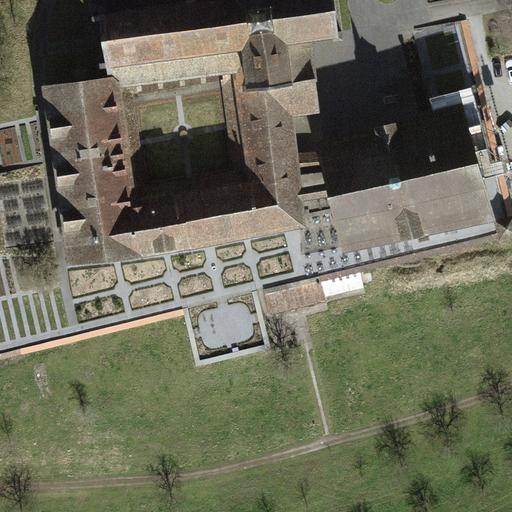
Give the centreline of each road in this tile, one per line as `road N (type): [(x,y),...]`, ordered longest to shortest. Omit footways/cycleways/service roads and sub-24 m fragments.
road 1 (track): [(511,387),(224,470),(0,490)]
road 2 (track): [(511,167),(475,7),(369,25)]
